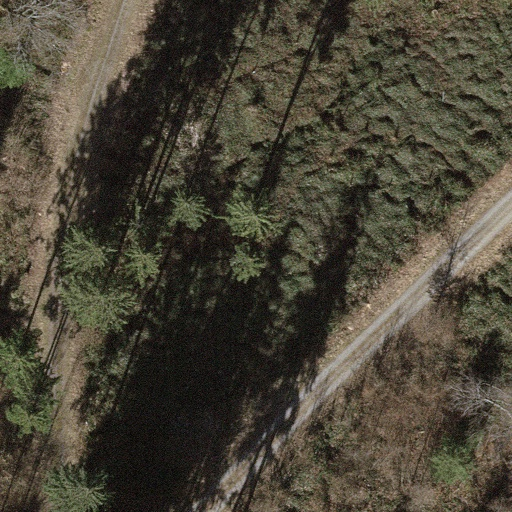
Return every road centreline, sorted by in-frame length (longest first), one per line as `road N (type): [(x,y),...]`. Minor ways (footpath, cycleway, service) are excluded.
road 1 (track): [(41,511),(62,217),(120,0)]
road 2 (track): [(511,213),(191,511)]
